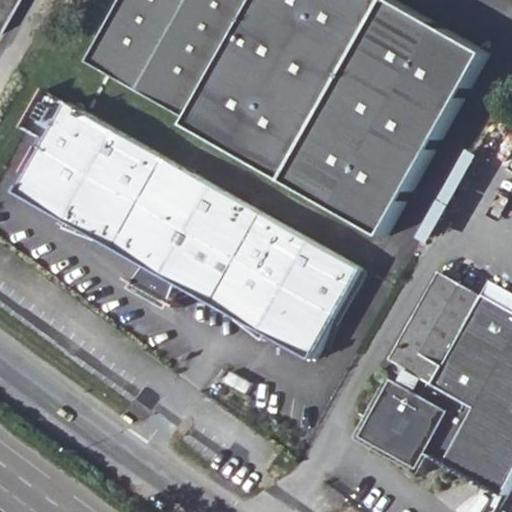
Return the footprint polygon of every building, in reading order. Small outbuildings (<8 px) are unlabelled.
[(0,0),(0,31),(17,0),(0,0)] [(130,0),(96,62),(196,119),(193,125),(390,236),(493,54),(397,0),(130,0)] [(73,103),(48,89),(28,126),(52,140),(73,103)] [(319,360),(369,271),(267,214),(73,103),(24,190),(74,219),(69,228),(101,240),(103,236),(158,268),(151,281),(178,296),(185,283),(240,315),(238,320),(263,340),(268,331),(319,360)] [(451,461),(510,494),(511,490),(511,305),(489,293),(487,297),(444,273),(397,360),(427,376),(419,391),(400,379),(368,436),(425,468),(436,449),(453,457),(451,461)] [(368,436),(400,379),(396,377),(363,438),(423,472),(421,476),(437,486),(451,461),(453,457),(436,449),(425,468),(368,436)]
